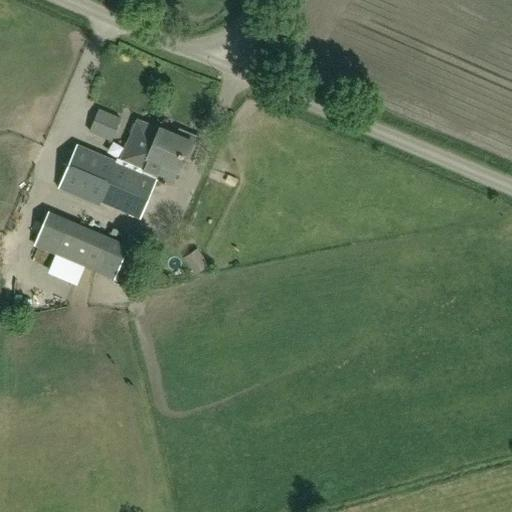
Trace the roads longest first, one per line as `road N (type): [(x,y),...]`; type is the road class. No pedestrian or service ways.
road 1 (unclassified): [(511,188),(226,63)]
road 2 (unclassified): [(226,63),(67,0)]
